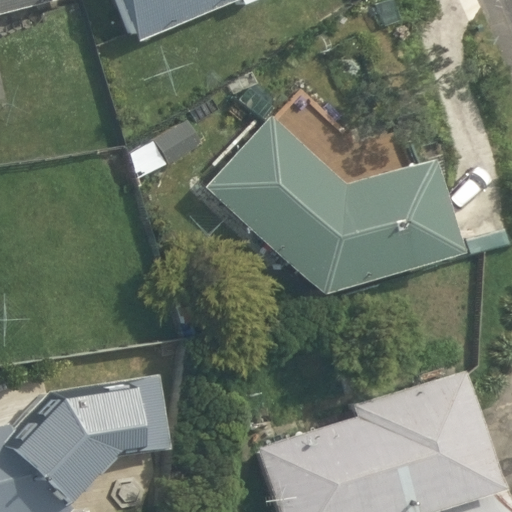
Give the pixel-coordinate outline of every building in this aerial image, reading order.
[(0,0),(0,15),(61,0),(0,0)] [(117,0),(136,43),(236,0),(239,0),(242,5),(254,0),(117,0)] [(426,159),(344,184),(268,117),(201,188),(319,295),(454,252),(426,159)] [(350,417),(253,448),(274,511),(511,511),(511,509),(476,406),(469,408),(456,370),(346,404),(350,417)] [(10,423),(0,426),(0,511),(60,511),(64,503),(109,458),(167,449),(157,375),(45,392),(11,429),(10,423)]
